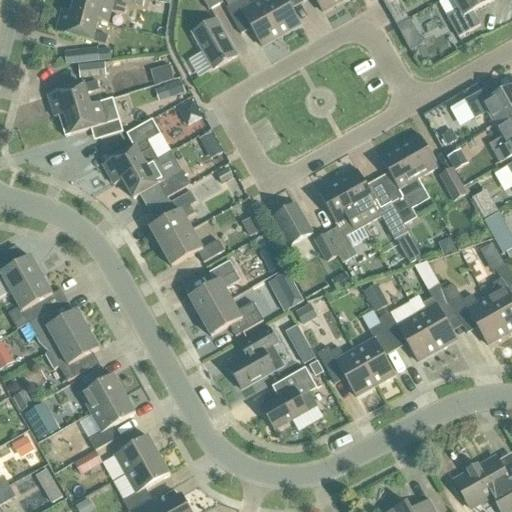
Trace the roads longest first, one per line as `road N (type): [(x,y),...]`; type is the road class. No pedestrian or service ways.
road 1 (residential): [(411,104),(366,26),(225,110),(269,194),(342,148)]
road 2 (residential): [(0,203),(69,224),(97,246),(195,420),(257,481)]
road 3 (residential): [(257,481),(300,481),(340,469),(454,414),(511,401)]
